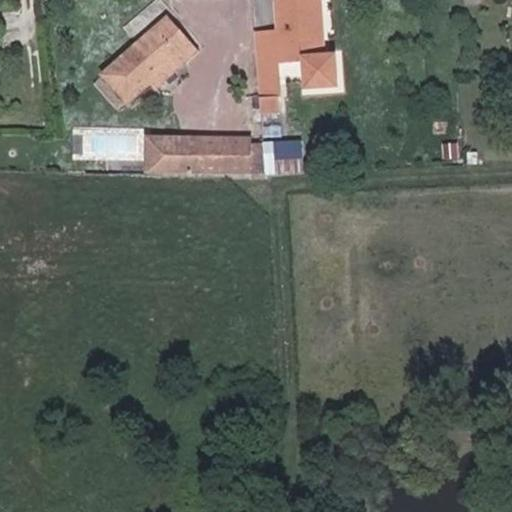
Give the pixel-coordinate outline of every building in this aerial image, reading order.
[(280,0),(282,29),(284,57),(308,55),(309,75),(326,74),(320,0),(280,0)] [(183,56),(188,62),(199,53),(168,18),(103,76),(129,104),(151,84),(183,56)] [(284,57),(282,29),(256,31),(258,62),(279,61),(284,61),(284,57)] [(157,90),(188,62),(183,56),(151,84),(157,90)] [(279,61),(258,62),(260,81),(279,79),(279,61)] [(279,79),(260,81),(261,100),(281,99),(279,79)] [(281,99),(261,100),(262,114),(282,112),(281,99)] [(202,176),(249,175),(249,140),(202,140),(202,176)] [(265,140),(249,140),(249,175),(268,175),(265,144),(265,140)] [(278,159),(303,158),(303,143),(278,144),(278,159)] [(278,144),(265,144),(268,175),(304,173),(303,158),(278,159),(278,144)]
